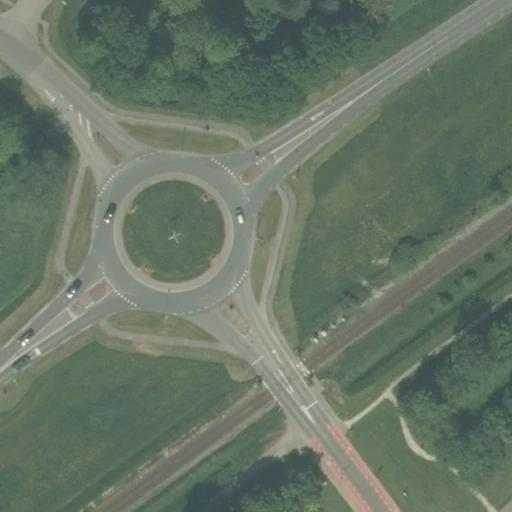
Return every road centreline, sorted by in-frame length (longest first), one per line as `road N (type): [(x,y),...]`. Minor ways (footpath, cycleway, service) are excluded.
road 1 (primary): [(505,0),(286,149)]
road 2 (secondary): [(382,511),(264,354)]
road 3 (track): [(312,420),(194,511)]
road 4 (tertiary): [(155,162),(49,82)]
road 5 (tertiary): [(49,82),(111,195)]
